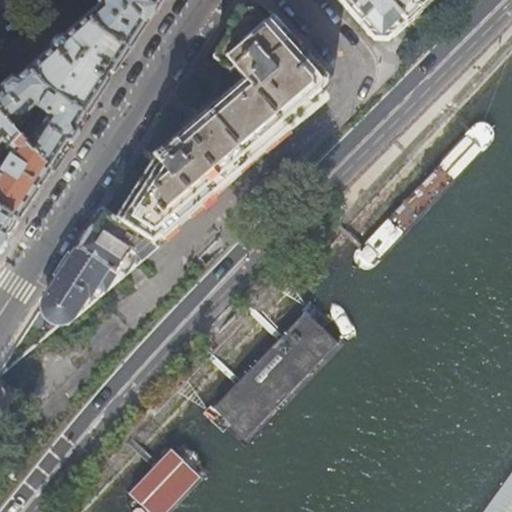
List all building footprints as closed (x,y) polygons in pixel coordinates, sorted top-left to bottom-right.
[(108,0),(88,18),(103,35),(129,51),(158,8),(162,0),(108,0)] [(433,0),(337,0),(368,35),(394,37),(433,0)] [(139,189),(119,221),(155,244),(314,107),(311,104),(322,94),(323,81),(313,70),(317,67),(275,19),(267,24),(259,15),(257,14),(253,13),(249,12),(243,14),(240,17),(228,37),(219,50),(246,82),(190,130),(155,161),(156,163),(139,189)] [(104,90),(129,51),(103,35),(88,18),(62,42),(29,72),(48,93),(86,118),(104,90)] [(17,83),(0,98),(0,114),(22,139),(51,171),(69,143),(86,118),(48,93),(29,72),(17,83)] [(10,152),(22,139),(0,114),(0,148),(4,145),(10,152)] [(51,171),(22,139),(10,152),(14,155),(2,173),(0,172),(0,176),(0,177),(0,210),(18,222),(35,196),(51,171)] [(0,249),(18,222),(0,210),(0,249)] [(67,319),(155,244),(119,221),(103,211),(97,221),(79,248),(73,256),(72,256),(57,279),(52,287),(53,288),(42,304),(49,309),(49,312),(50,314),(54,319),(60,320),(67,319)] [(236,382),(210,409),(248,447),(342,348),(305,311),(279,338),(236,382)] [(156,467),(127,498),(132,511),(172,511),(204,477),(197,454),(173,450),(156,467)]
